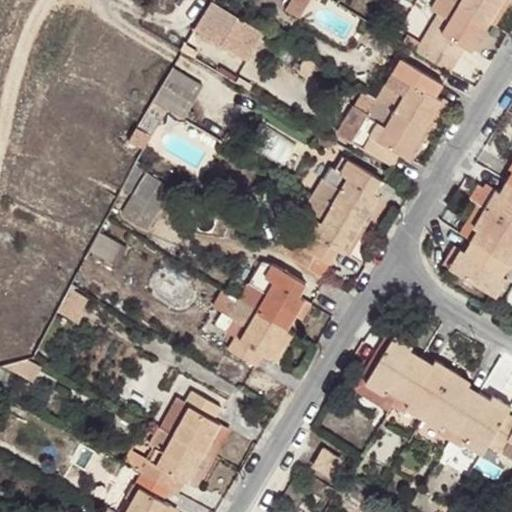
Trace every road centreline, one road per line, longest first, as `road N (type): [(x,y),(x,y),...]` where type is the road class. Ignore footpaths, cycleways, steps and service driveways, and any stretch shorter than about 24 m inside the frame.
road 1 (residential): [(239,511),(380,278)]
road 2 (residential): [(380,278),(511,56)]
road 3 (residential): [(511,357),(380,278)]
